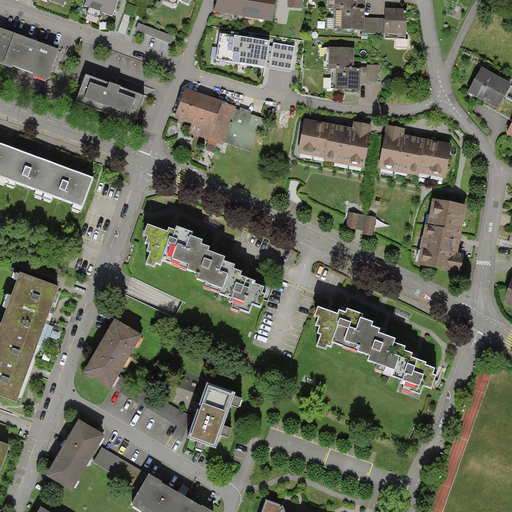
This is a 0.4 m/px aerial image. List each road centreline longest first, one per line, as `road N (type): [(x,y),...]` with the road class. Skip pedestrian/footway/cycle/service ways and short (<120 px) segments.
road 1 (residential): [(149,162),(477,320)]
road 2 (residential): [(444,95),(410,110),(332,106),(180,69)]
road 3 (residential): [(62,396),(149,162)]
road 4 (residential): [(229,511),(236,491),(62,396)]
road 5 (residential): [(410,511),(477,320)]
road 6 (residential): [(180,69),(0,1)]
road 7 (residential): [(0,110),(149,162)]
road 8 (residential): [(477,320),(497,171)]
road 9 (residential): [(18,511),(62,396)]
